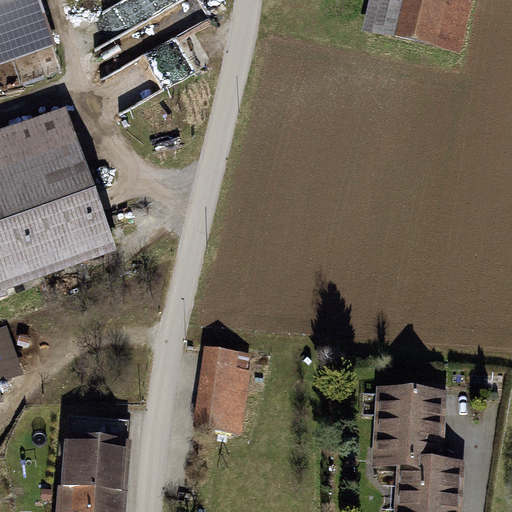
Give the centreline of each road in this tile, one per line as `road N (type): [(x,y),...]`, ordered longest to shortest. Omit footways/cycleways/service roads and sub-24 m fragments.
road 1 (track): [(67,0),(83,88),(106,145),(138,173),(211,182),(247,0)]
road 2 (residential): [(155,511),(158,421),(211,182)]
